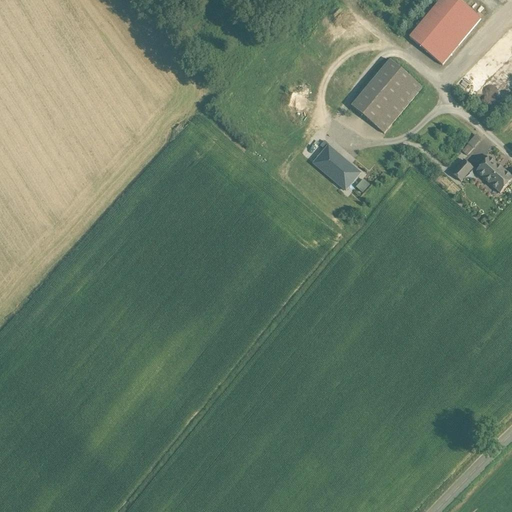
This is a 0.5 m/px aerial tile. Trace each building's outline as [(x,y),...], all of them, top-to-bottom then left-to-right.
[(481,20),(457,0),(441,0),(426,19),(458,47),(481,20)] [(458,47),(426,19),(410,38),(442,66),(458,47)] [(390,61),(352,107),(384,134),(423,88),(390,61)] [(469,145),(463,152),(467,156),(474,149),(469,145)] [(360,174),(329,147),(326,150),(314,164),(345,191),(360,174)] [(511,181),(511,177),(490,158),(477,173),(500,194),(511,181)] [(473,169),(464,161),(452,174),(461,182),(473,169)] [(362,192),(369,184),(362,179),(355,187),(362,192)]
